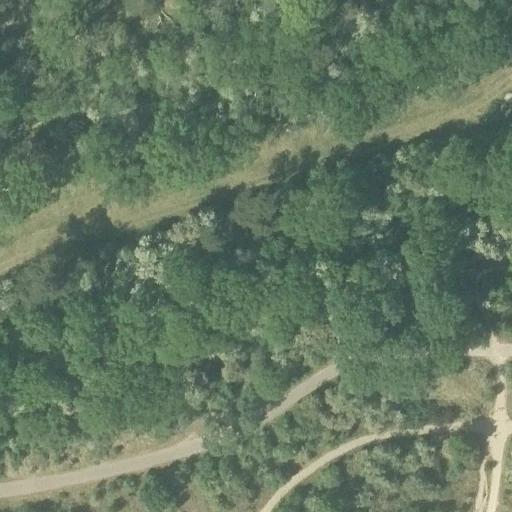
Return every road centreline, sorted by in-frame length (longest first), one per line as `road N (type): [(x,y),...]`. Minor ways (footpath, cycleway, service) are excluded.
road 1 (track): [(0,273),(497,110),(511,98)]
road 2 (unknown): [(487,429),(369,439),(301,465),(261,511)]
